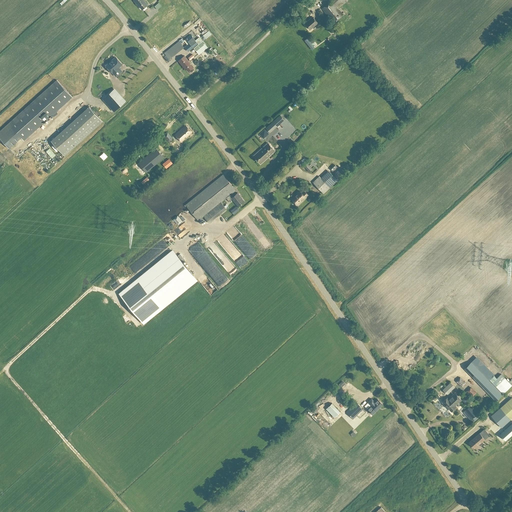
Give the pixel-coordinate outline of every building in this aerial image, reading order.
[(133,0),(138,5),(142,9),(148,4),(144,0),(133,0)] [(156,6),(158,7),(163,4),(160,0),(151,8),(149,6),(147,7),(152,13),(155,10),(154,8),(156,6)] [(333,8),(344,0),(331,0),(329,2),(333,8)] [(341,4),(331,12),(333,14),(335,15),(336,17),(337,19),(347,11),(341,4)] [(312,17),(305,23),(310,29),(318,23),(312,17)] [(186,38),(188,41),(186,43),(188,44),(185,46),(188,51),(198,43),(191,34),(186,38)] [(312,50),(315,47),(312,44),(315,42),(311,38),(309,40),(308,38),(305,40),(312,50)] [(199,54),(207,48),(202,42),(194,48),(199,54)] [(194,68),(193,67),(191,63),(192,62),(190,59),(194,56),(192,54),(188,57),(190,59),(188,60),(184,55),(178,60),(185,69),(186,68),(188,71),(189,71),(190,72),(191,72),(194,70),(194,68)] [(122,64),(115,57),(106,65),(113,72),(116,76),(122,71),(118,67),(122,64)] [(21,138),(24,141),(72,97),(57,80),(0,130),(0,137),(9,148),(21,138)] [(109,94),(103,99),(114,111),(124,101),(117,94),(112,99),(109,94)] [(64,155),(102,121),(89,106),(51,141),(64,155)] [(165,120),(171,113),(167,110),(161,116),(165,120)] [(270,133),(284,120),(280,115),(265,128),(270,133)] [(186,125),(175,135),(182,142),(192,132),(186,125)] [(263,138),(268,133),(263,128),(258,133),(263,138)] [(173,138),(168,132),(163,136),(168,142),(173,138)] [(260,163),(275,150),(268,143),(253,156),(260,163)] [(146,172),(164,157),(156,148),(138,163),(146,172)] [(165,169),(173,163),(169,158),(161,165),(160,167),(161,168),(163,167),(165,169)] [(305,163),(310,169),(313,166),(308,160),(305,163)] [(312,182),(323,194),(334,183),(324,173),(320,177),(319,176),(312,182)] [(238,192),(234,195),(232,192),(233,192),(236,190),(223,174),(185,204),(198,220),(204,216),(209,223),(226,209),(221,202),(226,198),(229,201),(232,198),(238,206),(244,201),(238,192)] [(297,194),(292,199),(297,205),(306,197),(308,195),(304,191),(302,193),(300,190),(296,193),(297,194)] [(231,211),(234,214),(239,210),(236,206),(231,211)] [(173,219),(178,225),(182,221),(178,215),(173,219)] [(268,220),(264,223),(273,235),(277,232),(268,220)] [(248,260),(240,247),(232,252),(240,265),(248,260)] [(118,293),(143,324),(198,280),(173,249),(118,293)] [(227,277),(204,249),(196,256),(220,284),(227,277)] [(464,368),(496,400),(502,395),(471,362),(464,368)] [(463,382),(466,378),(461,374),(458,377),(463,382)] [(493,375),(489,379),(503,394),(511,385),(505,378),(500,382),(493,375)] [(447,395),(455,387),(450,382),(442,390),(447,395)] [(474,394),(478,390),(473,385),(469,389),(474,394)] [(451,411),(456,406),(456,405),(462,400),(455,392),(448,399),(447,398),(443,402),(451,411)] [(511,396),(511,397),(491,416),(501,427),(511,417),(511,396)] [(377,398),(375,401),(372,398),(367,402),(371,405),(370,406),(374,411),(375,409),(376,411),(383,404),(377,398)] [(363,409),(356,402),(346,412),(353,419),(363,409)] [(326,409),(334,417),(340,411),(332,403),(326,409)] [(465,410),(472,418),(475,415),(476,416),(478,419),(480,417),(477,415),(469,406),(465,410)] [(476,427),(483,421),(480,417),(473,424),(476,427)] [(511,433),(511,423),(500,434),(505,440),(511,433)] [(484,429),(469,442),(474,448),(478,445),(479,445),(480,445),(481,445),(482,444),(483,443),(483,442),(482,442),(490,435),(484,429)]
